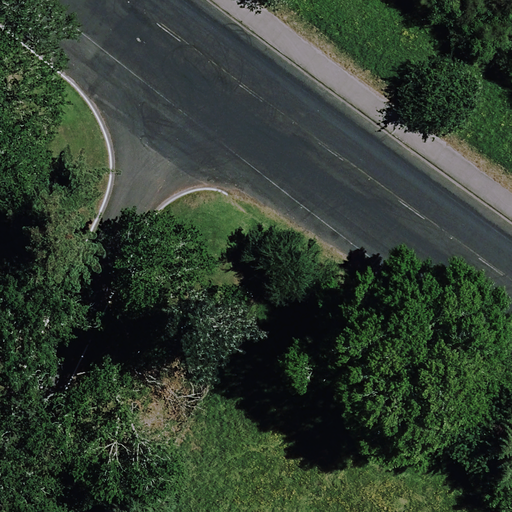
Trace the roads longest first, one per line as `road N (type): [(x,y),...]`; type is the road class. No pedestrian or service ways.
road 1 (tertiary): [(137,0),(511,280)]
road 2 (unknown): [(211,56),(0,464)]
